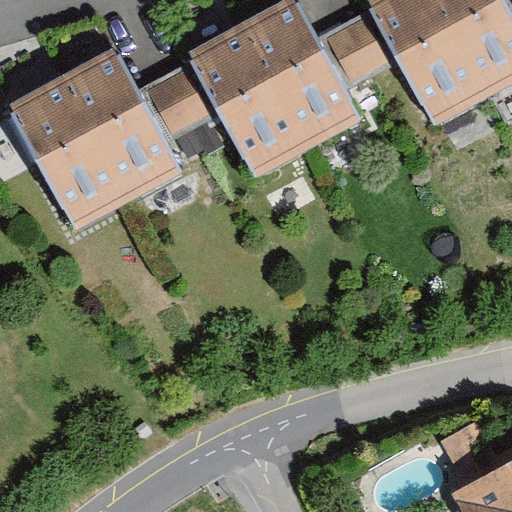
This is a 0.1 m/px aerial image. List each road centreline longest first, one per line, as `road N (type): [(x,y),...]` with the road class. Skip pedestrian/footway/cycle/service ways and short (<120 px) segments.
road 1 (residential): [(511,367),(240,431)]
road 2 (residential): [(240,431),(119,511)]
